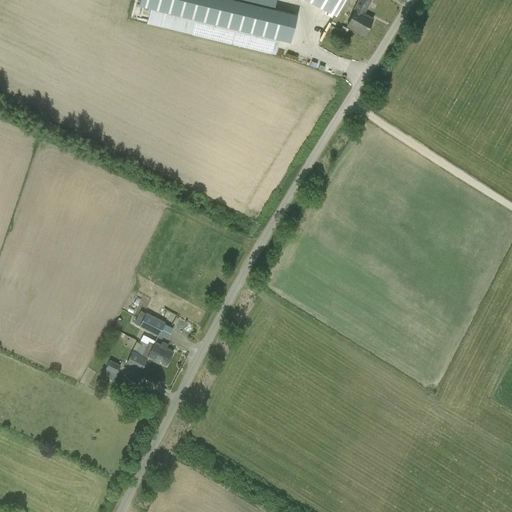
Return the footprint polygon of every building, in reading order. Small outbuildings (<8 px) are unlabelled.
[(238,0),(139,0),(139,6),(290,42),(297,14),(238,0)] [(308,0),(335,14),(343,0),(308,0)] [(373,18),(364,14),(371,0),(357,0),(353,9),(355,10),(347,25),(365,34),(373,18)] [(165,322),(141,310),(135,322),(139,325),(138,326),(158,336),(165,322)] [(162,318),(175,322),(177,314),(165,310),(162,318)] [(166,365),(173,352),(155,342),(148,356),(166,365)] [(140,372),(147,358),(133,350),(125,364),(140,372)] [(116,373),(120,365),(111,360),(107,369),(116,373)]
